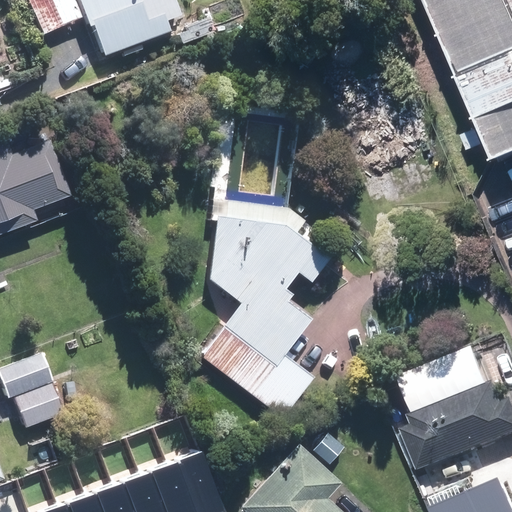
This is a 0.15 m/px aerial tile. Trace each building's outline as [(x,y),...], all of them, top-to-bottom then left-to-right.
[(81,0),(30,0),(44,32),(87,14),(81,0)] [(81,0),(87,14),(104,54),(186,20),(178,0),(81,0)] [(511,0),(451,0),(511,143),(511,0)] [(210,11),(178,27),(186,43),(218,27),(210,11)] [(0,234),(41,223),(35,202),(71,192),(56,138),(12,151),(6,130),(0,131),(0,234)] [(292,205),(210,200),(208,219),(217,219),(210,276),(240,303),(201,352),(282,417),(316,374),(288,352),(315,318),(290,298),(295,292),(288,286),(302,270),(313,280),(333,257),(305,232),(313,223),(292,205)] [(405,423),(423,469),(511,433),(511,396),(506,399),(483,341),(403,372),(421,417),(405,423)] [(44,347),(0,363),(0,376),(8,398),(15,395),(56,379),(44,347)] [(56,379),(15,395),(26,426),(68,411),(56,379)] [(351,511),(329,491),(342,478),(301,438),(241,500),(253,511),(351,511)] [(200,450),(159,465),(176,511),(220,511),(223,511),(200,450)] [(511,511),(511,459),(437,490),(441,501),(445,499),(450,511),(511,511)] [(176,511),(159,465),(134,475),(148,511),(176,511)] [(148,511),(134,475),(110,485),(120,511),(148,511)] [(120,511),(110,485),(82,496),(88,511),(120,511)] [(88,511),(82,496),(57,505),(59,511),(88,511)]
